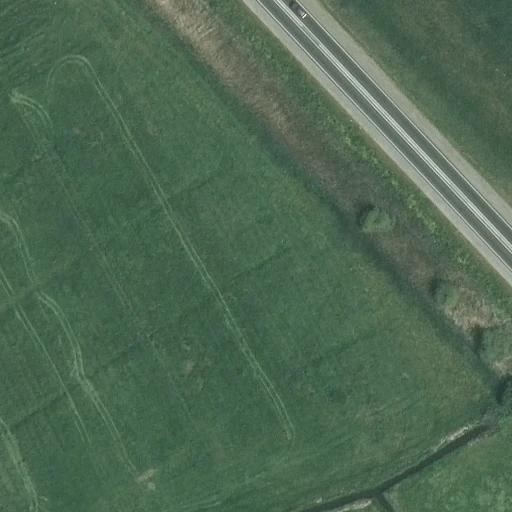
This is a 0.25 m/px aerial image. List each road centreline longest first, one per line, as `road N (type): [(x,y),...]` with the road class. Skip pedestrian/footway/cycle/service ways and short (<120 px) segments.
road 1 (trunk): [(266,0),(511,262)]
road 2 (trunk): [(511,239),(287,0)]
